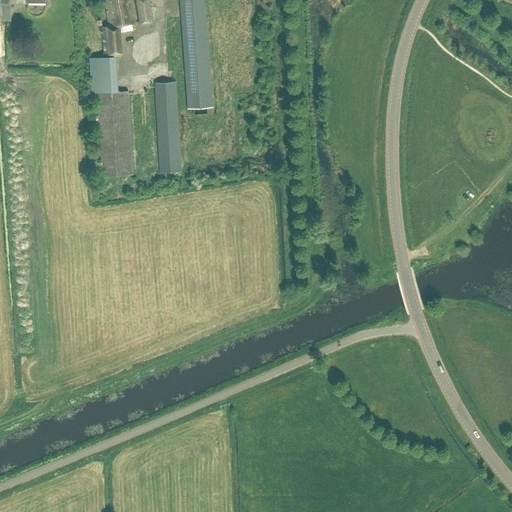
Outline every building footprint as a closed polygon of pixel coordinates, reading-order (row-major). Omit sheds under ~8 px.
[(121,52),(121,48),(119,25),(135,22),(131,0),(104,0),(108,25),(100,26),(104,53),(121,52)] [(135,0),(139,23),(151,21),(148,0),(135,0)] [(179,0),(187,108),(212,106),(203,0),(179,0)] [(10,2),(0,2),(0,20),(10,20),(10,2)] [(114,74),(114,84),(126,84),(126,74),(114,74)] [(160,172),(180,171),(175,81),(155,82),(160,172)] [(132,91),(140,94),(144,86),(136,83),(132,91)] [(98,176),(132,174),(128,90),(94,92),(98,176)]
